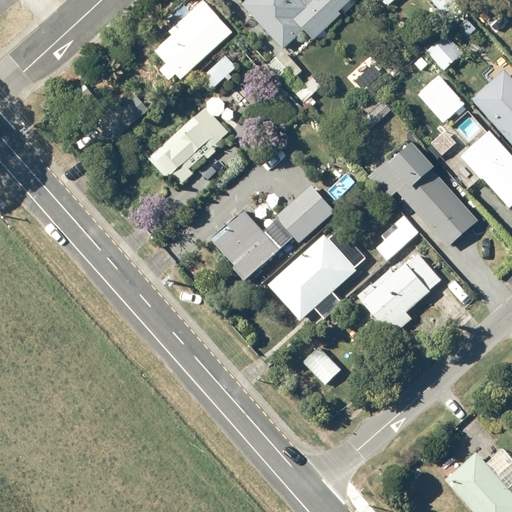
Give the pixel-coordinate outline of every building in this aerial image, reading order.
[(317,0),(312,5),(306,0),(249,0),(244,5),(289,51),(307,33),(316,42),(358,1),(356,0),(317,0)] [(234,35),(205,4),(153,54),(183,84),(234,35)] [(430,53),(445,73),(469,55),(454,35),(430,53)] [(283,52),(270,64),(305,102),(318,90),(283,52)] [(230,57),(205,80),(215,91),(240,68),(230,57)] [(511,78),(507,73),(476,100),(511,141),(511,78)] [(467,104),(444,77),(421,97),(444,124),(467,104)] [(274,88),(256,105),(282,133),(300,116),(274,88)] [(395,108),(377,93),(363,109),(381,124),(395,108)] [(149,113),(140,103),(99,137),(108,147),(149,113)] [(236,133),(208,105),(153,161),(180,188),(236,133)] [(482,131),(471,117),(454,130),(465,144),(482,131)] [(458,145),(445,130),(425,147),(438,162),(458,145)] [(511,203),(511,152),(494,132),(461,161),(505,210),(511,203)] [(476,218),(412,142),(370,177),(392,202),(401,194),(444,245),(476,218)] [(191,211),(240,168),(226,152),(177,196),(191,211)] [(248,212),(213,244),(253,288),(336,213),(314,189),(266,232),(248,212)] [(406,219),(376,247),(391,262),(421,235),(406,219)] [(360,271),(327,237),(273,289),(306,323),(360,271)] [(449,282),(424,251),(361,300),(392,338),(416,320),(410,313),(449,282)] [(343,369),(322,348),(304,365),(326,386),(343,369)] [(477,451),(445,478),(474,511),(511,511),(511,494),(507,490),(477,451)]
